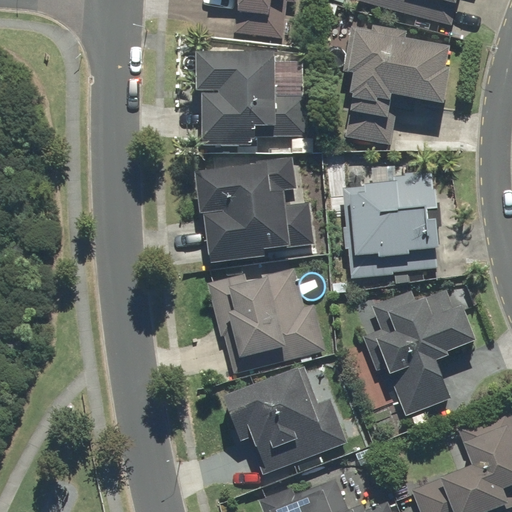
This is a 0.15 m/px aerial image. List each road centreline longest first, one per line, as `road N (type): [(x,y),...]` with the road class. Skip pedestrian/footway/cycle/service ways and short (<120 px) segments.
road 1 (residential): [(114,5),(114,163),(129,369),(159,511)]
road 2 (residential): [(511,67),(497,173),(511,283)]
